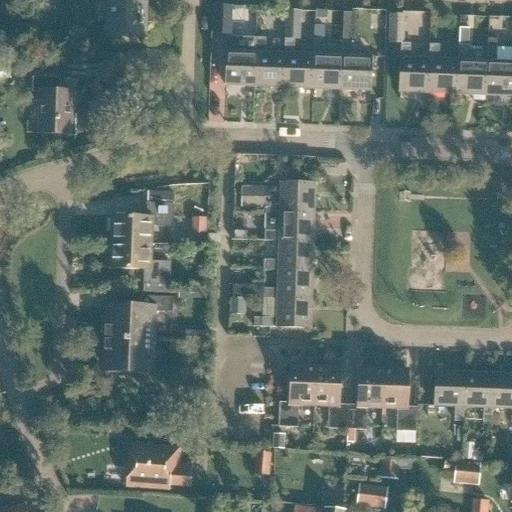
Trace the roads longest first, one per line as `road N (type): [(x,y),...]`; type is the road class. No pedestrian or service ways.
road 1 (residential): [(369,150),(367,318),(392,335),(511,334)]
road 2 (residential): [(228,135),(216,429)]
road 3 (residential): [(20,399),(57,371),(65,172)]
road 4 (residential): [(511,155),(369,150)]
road 5 (residential): [(369,150),(228,135)]
road 6 (residential): [(184,133),(190,0)]
road 7 (residential): [(184,133),(65,172)]
road 8 (residential): [(65,511),(20,399)]
